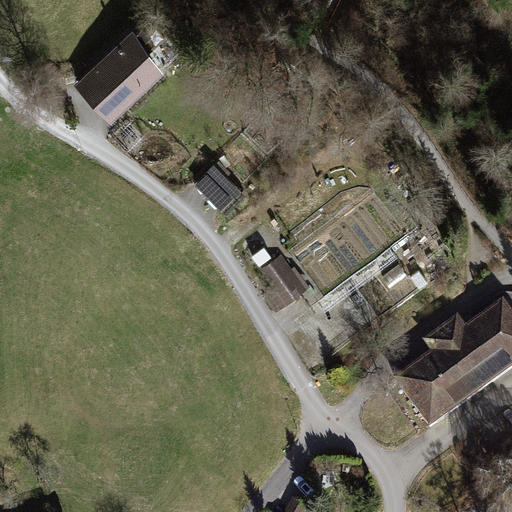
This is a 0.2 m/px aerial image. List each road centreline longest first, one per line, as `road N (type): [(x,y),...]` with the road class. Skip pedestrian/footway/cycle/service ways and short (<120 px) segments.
road 1 (residential): [(0,79),(17,99),(169,201),(211,242),(322,426)]
road 2 (track): [(511,255),(388,95),(320,43),(317,31),(333,0)]
